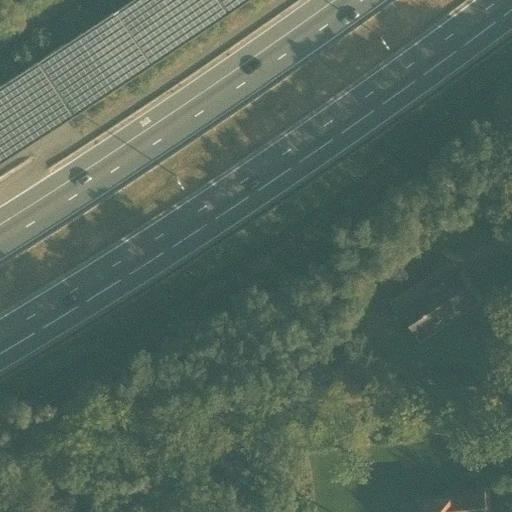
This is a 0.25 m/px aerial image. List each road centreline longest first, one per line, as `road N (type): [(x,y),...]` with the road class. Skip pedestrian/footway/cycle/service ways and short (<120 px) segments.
road 1 (motorway): [(0,342),(511,7)]
road 2 (motorway): [(359,0),(0,247)]
